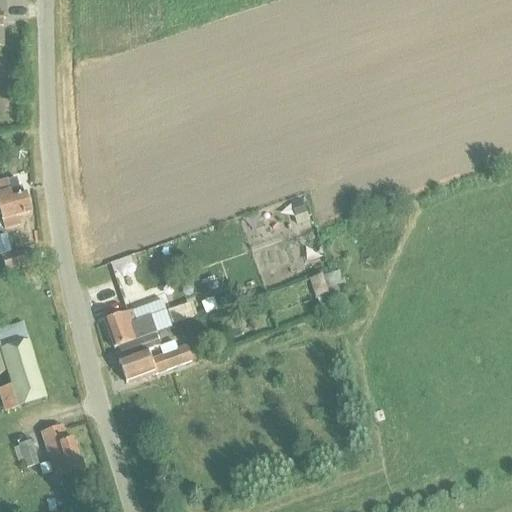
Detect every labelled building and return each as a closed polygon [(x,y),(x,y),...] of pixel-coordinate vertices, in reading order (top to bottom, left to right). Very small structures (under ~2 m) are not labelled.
[(7,184),(0,186),(0,215),(5,232),(20,228),(18,219),(31,215),(25,196),(21,198),(16,181),(7,184)] [(2,261),(7,274),(28,268),(24,254),(2,261)] [(193,303),(172,306),(175,321),(196,317),(193,303)] [(132,314),(105,324),(114,351),(119,349),(155,337),(169,332),(167,326),(171,325),(167,313),(136,324),(132,314)] [(0,391),(0,398),(5,414),(46,401),(23,326),(0,332),(0,376),(7,375),(11,388),(0,391)] [(119,349),(123,362),(119,364),(126,384),(155,374),(156,377),(199,362),(194,347),(177,353),(173,343),(159,348),(155,337),(119,349)] [(41,435),(56,481),(86,471),(76,441),(68,443),(62,428),(41,435)] [(0,470),(0,481),(1,487),(35,475),(32,468),(38,466),(30,442),(18,446),(19,448),(13,450),(18,465),(0,470)]
